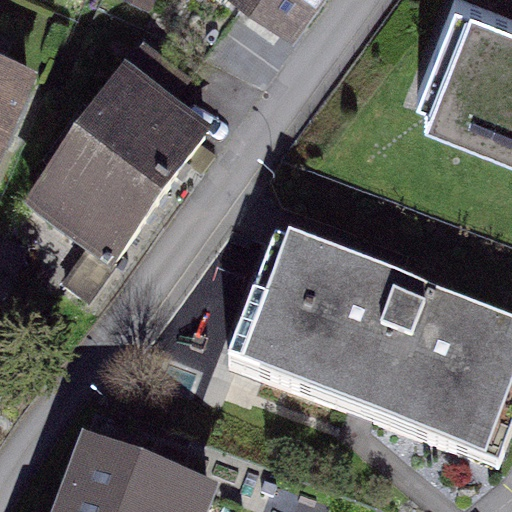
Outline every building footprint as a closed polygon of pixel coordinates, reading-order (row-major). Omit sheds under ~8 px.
[(246,0),(289,29),(308,0),(246,0)] [(414,123),(511,159),(511,24),(459,4),(414,123)] [(202,148),(116,85),(18,219),(104,281),(202,148)] [(0,88),(0,126),(13,94),(0,88)] [(489,484),(511,421),(511,347),(280,262),(232,390),(489,484)] [(212,511),(216,502),(83,454),(61,511),(212,511)]
